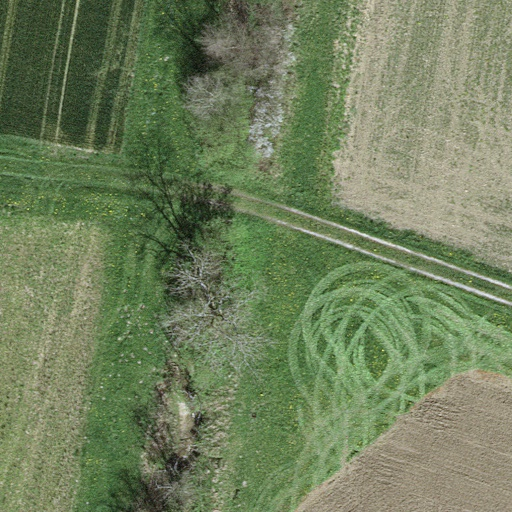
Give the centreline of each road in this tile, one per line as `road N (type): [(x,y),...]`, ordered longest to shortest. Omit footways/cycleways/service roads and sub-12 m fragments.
road 1 (track): [(102,511),(177,0)]
road 2 (track): [(511,297),(261,205),(187,183),(150,182)]
road 3 (track): [(0,170),(150,182)]
